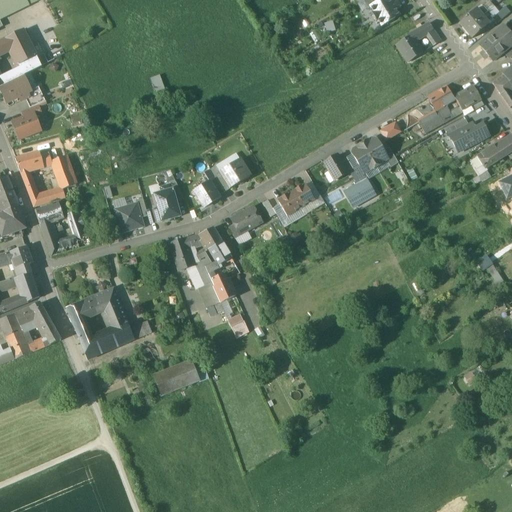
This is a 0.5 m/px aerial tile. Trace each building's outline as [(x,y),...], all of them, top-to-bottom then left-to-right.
[(0,14),(0,29),(4,28),(0,21),(29,6),(26,0),(0,0),(0,6),(3,13),(0,14)] [(363,0),(369,9),(371,8),(371,7),(383,0),(363,0)] [(383,0),(371,7),(371,8),(374,13),(372,16),(375,20),(378,20),(382,26),(399,16),(396,11),(399,9),(395,1),(391,3),(389,0),(383,0)] [(483,7),(478,11),(483,17),(488,13),(483,7)] [(505,7),(497,14),(502,20),(510,13),(505,7)] [(477,9),(460,24),(466,31),(483,17),(478,11),(477,9)] [(488,13),(483,17),(488,23),(493,18),(488,13)] [(483,17),(466,31),(473,39),(489,25),(488,23),(483,17)] [(429,24),(410,35),(409,35),(410,36),(414,41),(416,39),(426,34),(433,30),(429,24)] [(36,25),(24,31),(32,48),(44,42),(36,25)] [(501,29),(480,46),(484,51),(484,52),(483,57),(488,57),(489,57),(493,62),(506,51),(511,46),(511,38),(511,37),(506,36),(504,38),(499,32),(502,30),(501,29)] [(433,30),(426,34),(434,46),(441,42),(433,30)] [(24,31),(6,40),(11,52),(20,69),(23,76),(41,67),(37,58),(32,48),(24,31)] [(410,36),(397,45),(408,63),(422,54),(414,41),(410,36)] [(6,40),(0,42),(0,57),(11,52),(6,40)] [(44,42),(32,48),(37,58),(49,52),(44,42)] [(64,47),(53,53),(56,59),(67,52),(64,47)] [(37,58),(41,67),(54,61),(49,52),(37,58)] [(511,67),(503,74),(511,87),(511,67)] [(0,78),(0,87),(23,76),(20,69),(0,79),(0,78)] [(511,97),(509,93),(511,90),(511,87),(503,74),(502,75),(503,76),(493,84),(510,109),(511,107),(511,97)] [(23,76),(0,87),(0,89),(7,104),(19,98),(21,102),(25,100),(29,98),(27,94),(31,92),(31,91),(23,76)] [(162,76),(152,78),(155,93),(166,90),(162,76)] [(39,87),(31,91),(31,92),(27,94),(29,98),(25,100),(30,109),(39,106),(46,103),(39,87)] [(447,87),(429,98),(431,101),(430,101),(431,103),(431,102),(437,112),(447,106),(455,101),(453,98),(447,87)] [(473,87),(453,98),(455,101),(456,101),(462,111),(471,106),(481,101),(481,100),(473,87)] [(481,101),(471,106),(474,112),(484,106),(481,100),(481,101)] [(30,109),(22,112),(24,119),(34,115),(34,117),(42,114),(39,106),(30,109)] [(438,113),(419,123),(426,135),(451,121),(448,115),(451,113),(447,106),(437,112),(438,113)] [(471,106),(462,111),(463,113),(463,114),(465,117),(474,112),(471,106)] [(451,113),(448,115),(451,121),(463,114),(463,113),(462,111),(460,108),(451,113)] [(24,119),(13,123),(20,140),(40,132),(34,117),(34,115),(24,119)] [(397,120),(379,131),(385,142),(403,132),(397,120)] [(466,122),(455,127),(458,132),(469,127),(466,122)] [(483,126),(475,130),(480,139),(481,141),(489,137),(483,126)] [(458,132),(453,135),(457,142),(454,144),(458,153),(466,149),(465,147),(480,139),(475,130),(474,128),(470,130),(469,127),(458,132)] [(494,146),(477,157),(477,158),(478,158),(483,166),(484,167),(485,170),(511,152),(511,135),(494,146)] [(376,140),(373,139),(368,142),(368,141),(363,144),(376,168),(382,164),(381,164),(386,160),(387,160),(383,153),(384,153),(383,152),(376,140)] [(376,168),(363,144),(357,147),(358,148),(354,151),(353,155),(359,166),(360,167),(361,166),(365,173),(371,170),(371,171),(376,168)] [(389,148),(383,152),(384,153),(383,153),(387,160),(386,160),(391,168),(398,164),(389,148)] [(40,153),(16,159),(21,174),(23,180),(30,178),(28,171),(44,167),(51,164),(49,155),(41,157),(40,153)] [(337,156),(325,163),(330,172),(335,181),(348,174),(347,173),(341,162),(337,156)] [(477,158),(471,162),(476,170),(483,166),(478,158),(477,158)] [(66,159),(53,163),(63,190),(76,186),(66,159)] [(347,159),(341,162),(347,173),(353,170),(353,169),(347,159)] [(220,172),(220,173),(223,178),(230,190),(250,177),(240,160),(220,172)] [(216,166),(211,170),(217,181),(223,178),(220,173),(220,172),(216,166)] [(359,166),(353,169),(353,170),(361,183),(367,180),(369,179),(365,173),(361,166),(360,167),(359,166)] [(211,170),(204,174),(210,183),(210,182),(215,191),(221,187),(217,181),(211,170)] [(487,171),(478,177),(482,183),(491,178),(487,171)] [(335,181),(330,172),(325,175),(330,184),(335,181)] [(0,179),(0,205),(15,199),(15,198),(16,198),(15,197),(7,178),(7,177),(0,179)] [(30,178),(23,180),(26,188),(33,185),(30,178)] [(223,178),(217,181),(221,187),(225,193),(230,190),(223,178)] [(511,178),(500,184),(507,199),(511,196),(511,178)] [(361,183),(358,185),(345,193),(353,208),(375,196),(367,180),(361,183)] [(210,183),(194,193),(204,209),(220,199),(215,191),(210,182),(210,183)] [(313,183),(306,185),(315,201),(303,208),(307,215),(325,204),(313,183)] [(33,185),(26,188),(33,208),(34,208),(35,208),(41,206),(38,198),(33,185)] [(306,185),(294,192),(303,208),(315,201),(306,185)] [(179,189),(173,190),(176,203),(184,200),(179,189)] [(63,190),(38,198),(41,206),(65,199),(63,190)] [(162,193),(154,195),(158,210),(162,222),(180,217),(176,203),(173,190),(172,190),(162,193)] [(294,192),(278,202),(279,204),(287,217),(303,208),(294,192)] [(412,193),(400,199),(404,205),(415,199),(412,193)] [(15,199),(0,205),(0,206),(3,213),(19,207),(16,198),(15,198),(15,199)] [(143,200),(136,202),(137,205),(141,219),(148,217),(147,213),(143,200)] [(58,203),(35,211),(35,212),(48,247),(57,244),(51,226),(50,223),(57,220),(64,218),(62,214),(58,203)] [(279,204),(273,210),(284,229),(307,215),(303,208),(287,217),(279,204)] [(137,205),(115,211),(122,234),(144,228),(141,219),(137,205)] [(3,213),(0,213),(0,232),(2,239),(11,235),(12,238),(15,236),(14,234),(27,230),(19,208),(19,207),(3,213)] [(199,207),(190,212),(194,218),(203,212),(199,207)] [(243,214),(242,213),(238,215),(238,217),(231,220),(234,225),(240,236),(240,235),(262,223),(257,215),(255,216),(251,209),(243,214)] [(158,210),(147,213),(148,217),(150,225),(162,222),(158,210)] [(79,211),(68,215),(75,236),(86,232),(79,211)] [(240,236),(234,225),(229,228),(235,240),(241,237),(240,235),(240,236)] [(214,228),(200,236),(204,244),(207,248),(208,251),(222,242),(214,229),(214,228)] [(57,244),(48,247),(52,258),(92,247),(88,236),(57,244)] [(200,236),(189,239),(191,248),(204,244),(200,236)] [(189,239),(170,245),(179,272),(186,269),(195,266),(189,249),(191,248),(189,239)] [(222,242),(208,251),(216,263),(218,267),(221,265),(221,267),(226,263),(225,263),(225,262),(232,259),(229,255),(230,255),(229,254),(222,243),(222,242)] [(27,248),(10,253),(13,262),(16,270),(28,266),(33,264),(27,248)] [(195,266),(186,269),(196,291),(206,286),(199,271),(196,264),(200,263),(195,255),(191,248),(189,249),(195,266)] [(207,248),(195,255),(200,263),(196,264),(199,271),(205,268),(212,265),(205,253),(208,251),(207,248)] [(10,253),(0,256),(0,266),(9,264),(13,262),(10,253)] [(212,265),(205,268),(213,284),(214,288),(225,283),(225,282),(223,277),(217,280),(214,273),(222,268),(221,267),(221,265),(218,267),(216,263),(212,265)] [(28,266),(16,270),(15,270),(18,279),(31,274),(28,266)] [(505,284),(494,267),(488,271),(499,288),(505,284)] [(213,284),(205,268),(199,271),(206,286),(206,287),(213,284)] [(31,274),(18,279),(17,279),(16,279),(18,285),(22,294),(24,294),(37,290),(31,274)] [(1,285),(0,284),(0,291),(1,291),(18,285),(16,279),(17,279),(16,278),(0,283),(1,285)] [(214,288),(213,289),(220,304),(236,296),(229,281),(225,282),(225,283),(214,288)] [(208,291),(201,294),(207,309),(220,304),(213,289),(208,291)] [(37,290),(24,294),(25,297),(28,303),(39,298),(37,290)] [(114,290),(94,298),(101,314),(104,312),(112,331),(128,324),(114,290)] [(0,306),(0,314),(4,313),(23,305),(28,303),(25,297),(18,300),(1,306),(0,306)] [(94,298),(66,310),(75,331),(84,328),(82,322),(84,321),(101,314),(94,298)] [(48,318),(40,304),(15,315),(20,327),(21,327),(35,321),(38,320),(39,322),(48,318)] [(15,315),(0,321),(0,325),(4,334),(7,341),(10,350),(15,361),(32,354),(29,346),(24,334),(21,327),(20,327),(15,315)] [(239,317),(229,322),(231,328),(242,323),(239,317)] [(57,335),(53,328),(48,318),(39,322),(38,320),(35,321),(40,330),(42,329),(44,332),(47,339),(51,346),(61,341),(57,335)] [(84,321),(82,322),(84,328),(87,335),(89,341),(92,339),(84,321)] [(145,323),(130,330),(128,325),(127,325),(134,340),(134,341),(150,334),(145,323)] [(128,324),(112,331),(92,339),(89,341),(87,335),(78,338),(88,361),(134,341),(134,340),(127,325),(128,325),(128,324)] [(84,328),(75,331),(78,338),(87,335),(84,328)] [(245,328),(234,333),(237,340),(248,334),(245,328)] [(47,339),(29,346),(32,353),(51,346),(47,339)] [(1,347),(0,347),(0,367),(15,361),(10,350),(3,353),(1,347)] [(149,348),(140,352),(149,374),(158,370),(149,348)] [(191,363),(153,378),(161,397),(199,382),(191,363)] [(470,373),(465,377),(469,385),(475,381),(470,373)] [(143,385),(133,393),(142,406),(153,398),(143,385)]
